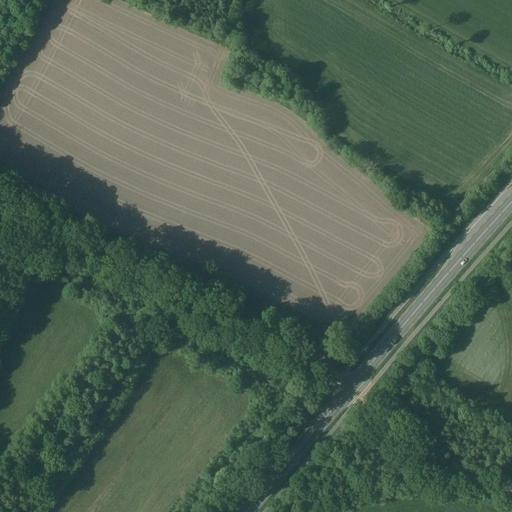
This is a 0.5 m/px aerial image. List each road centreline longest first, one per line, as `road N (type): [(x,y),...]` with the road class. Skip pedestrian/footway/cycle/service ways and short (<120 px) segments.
road 1 (unclassified): [(354,393),(282,338),(0,204)]
road 2 (primary): [(354,393),(511,205)]
road 3 (unclassified): [(354,393),(421,460),(465,481),(511,488)]
road 4 (primary): [(254,511),(354,393)]
